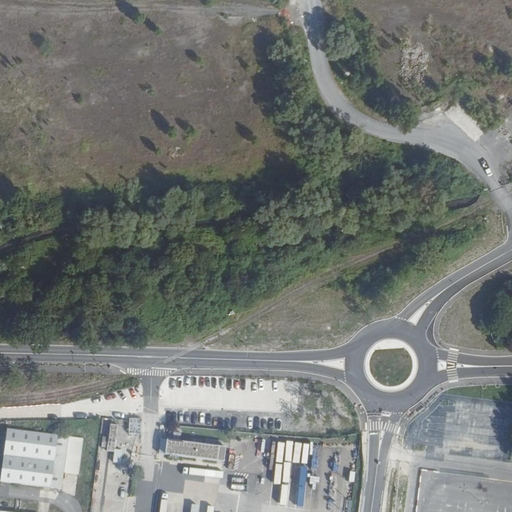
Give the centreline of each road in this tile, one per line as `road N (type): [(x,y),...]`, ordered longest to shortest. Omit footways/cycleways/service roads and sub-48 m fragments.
road 1 (tertiary): [(357,362),(0,353)]
road 2 (residential): [(401,331),(450,285),(511,249)]
